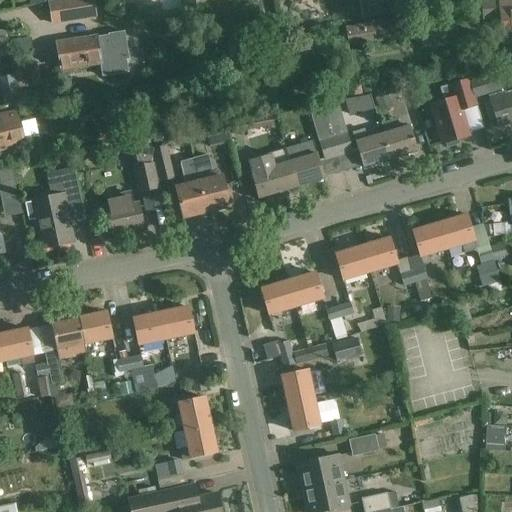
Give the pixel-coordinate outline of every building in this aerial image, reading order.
[(51,24),(96,16),(93,0),(58,0),(47,2),(51,24)] [(180,0),(183,9),(209,4),(208,0),(180,0)] [(432,6),(430,0),(358,0),(362,19),(432,6)] [(480,19),(498,18),(500,33),(511,31),(511,1),(497,3),(496,0),(488,0),(478,1),(480,19)] [(397,18),(346,27),(349,48),(400,39),(397,18)] [(66,37),(66,38),(55,40),(60,73),(70,71),(69,65),(99,61),(99,63),(120,60),(122,71),(144,68),(141,42),(118,45),(119,54),(98,57),(95,34),(66,37)] [(437,79),(485,72),(482,55),(434,62),(437,79)] [(497,73),(468,81),(473,97),(501,88),(497,73)] [(443,101),(429,106),(441,144),(445,143),(446,148),(458,144),(456,139),(468,136),(460,110),(473,106),(466,81),(440,89),(443,101)] [(16,88),(0,91),(0,94),(2,105),(18,102),(16,88)] [(511,92),(503,95),(503,92),(488,97),(497,126),(511,121),(511,92)] [(322,103),(337,156),(351,152),(336,101),(322,103)] [(308,106),(324,160),(337,156),(322,103),(308,106)] [(0,155),(0,150),(8,148),(26,144),(18,111),(0,115),(0,156),(0,157),(0,155)] [(233,122),(235,133),(273,126),(271,115),(233,122)] [(210,147),(232,142),(227,121),(205,126),(210,147)] [(381,134),(389,158),(416,150),(408,126),(381,134)] [(362,167),(389,158),(381,134),(366,139),(363,131),(352,134),(355,142),(354,143),(362,167)] [(303,148),(306,157),(289,162),(296,187),(323,179),(313,145),(303,148)] [(152,149),(160,183),(174,179),(167,146),(152,149)] [(269,194),(296,187),(289,162),(274,167),(271,155),(249,161),(253,173),(252,173),(259,197),(269,194)] [(221,175),(209,178),(207,172),(211,171),(208,156),(192,160),(205,212),(229,206),(221,175)] [(205,212),(192,160),(179,164),(184,185),(175,187),(182,217),(205,212)] [(134,168),(138,193),(142,192),(145,211),(158,209),(154,190),(155,190),(151,165),(134,168)] [(41,248),(72,241),(66,216),(82,212),(72,167),(56,171),(61,194),(24,202),(27,220),(34,219),(41,248)] [(18,195),(13,169),(0,171),(0,189),(2,198),(18,195)] [(103,197),(107,211),(112,233),(142,226),(137,204),(131,205),(128,191),(103,197)] [(467,215),(439,223),(447,248),(462,244),(465,253),(474,251),(476,247),(467,215)] [(447,248),(439,223),(412,231),(420,257),(447,248)] [(362,246),(370,272),(397,264),(389,238),(362,246)] [(490,248),(494,260),(507,256),(504,244),(490,248)] [(370,272),(362,246),(334,255),(342,280),(370,272)] [(490,248),(477,252),(480,264),(494,260),(490,248)] [(483,287),(488,285),(500,282),(494,262),(477,267),(483,287)] [(423,268),(412,272),(415,282),(426,278),(423,268)] [(404,285),(415,282),(412,272),(401,275),(404,285)] [(287,281),(295,307),(323,299),(315,273),(287,281)] [(295,307),(287,281),(260,289),(268,315),(295,307)] [(339,305),(338,305),(342,318),(354,315),(345,285),(334,288),(339,305)] [(349,338),(342,318),(338,305),(326,309),(336,342),(349,338)] [(160,314),(165,339),(193,333),(188,308),(160,314)] [(84,344),(98,341),(100,351),(114,348),(106,313),(79,318),(84,344)] [(165,339),(160,314),(132,320),(138,345),(165,339)] [(47,365),(50,376),(52,385),(63,383),(58,359),(86,353),(84,344),(79,318),(51,324),(56,349),(44,351),(47,365)] [(27,329),(0,334),(0,336),(5,360),(33,354),(27,329)] [(334,345),(338,361),(360,354),(356,339),(334,345)] [(292,352),(289,341),(277,344),(277,342),(264,345),(268,360),(280,357),(280,355),(292,352)] [(295,364),(292,352),(280,355),(280,357),(283,367),(295,364)] [(128,359),(131,371),(144,368),(141,356),(128,359)] [(131,371),(128,359),(116,361),(119,374),(131,371)] [(189,367),(191,381),(205,377),(205,376),(202,364),(189,367)] [(47,377),(50,376),(47,365),(35,367),(41,399),(51,397),(47,377)] [(288,403),(313,398),(307,370),(282,376),(288,403)] [(208,390),(205,377),(191,381),(194,393),(208,390)] [(184,431),(210,425),(204,397),(178,403),(184,431)] [(313,398),(288,403),(294,431),(319,425),(313,398)] [(343,420),(330,423),(333,436),(346,433),(343,420)] [(216,453),(210,425),(184,431),(187,446),(179,448),(182,460),(216,453)] [(375,435),(349,441),(352,458),(378,452),(378,450),(387,448),(384,435),(375,437),(375,435)] [(302,490),(343,481),(338,456),(297,465),(302,490)] [(154,466),(157,478),(183,473),(181,460),(154,466)] [(343,481),(302,490),(307,511),(323,511),(349,507),(343,481)] [(197,498),(195,487),(194,485),(128,499),(131,511),(220,511),(217,494),(197,498)] [(362,499),(365,511),(380,511),(391,510),(398,508),(395,493),(387,495),(387,494),(362,499)]
